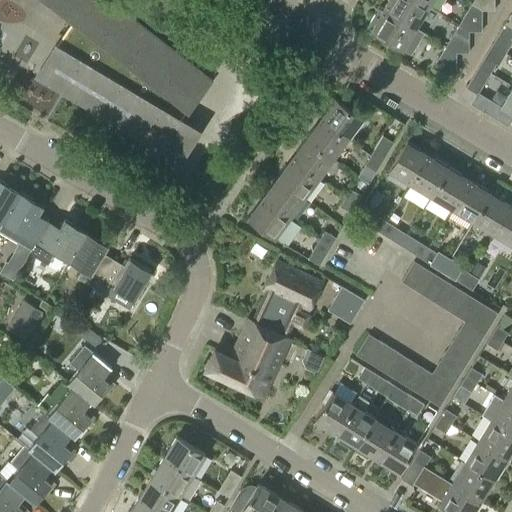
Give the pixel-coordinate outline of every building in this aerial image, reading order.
[(208,83),(100,0),(42,0),(71,22),(54,46),(53,46),(35,77),(163,153),(168,155),(174,155),(179,154),(184,151),(188,147),(190,142),(190,136),(189,131),(186,126),(182,122),(178,120),(185,111),(186,111),(208,83)] [(426,8),(414,0),(387,0),(382,8),(414,28),(426,8)] [(480,12),(492,11),(492,0),(473,0),(470,6),(480,12)] [(467,33),(480,33),(480,12),(470,6),(457,27),(467,33)] [(381,14),(378,18),(373,15),(365,28),(409,55),(423,33),(414,28),(382,8),(379,13),(381,14)] [(505,54),(511,41),(511,40),(510,39),(511,35),(511,28),(504,24),(491,46),(505,54)] [(455,54),(466,54),(467,33),(457,27),(445,47),(455,54)] [(498,65),(505,54),(491,46),(483,59),(482,59),(477,66),(489,73),(495,63),(498,65)] [(442,75),(453,75),(455,54),(445,47),(432,69),(442,75)] [(476,95),(489,73),(477,66),(464,88),(476,95)] [(511,118),(511,86),(511,87),(498,110),(511,118)] [(347,139),(361,120),(333,100),(319,119),(347,139)] [(333,158),(347,139),(319,119),(305,138),(333,158)] [(380,162),(392,144),(381,137),(369,156),(380,162)] [(318,179),(333,158),(305,138),(290,158),(318,179)] [(409,184),(427,155),(405,142),(388,171),(409,184)] [(430,197),(447,168),(427,155),(409,184),(430,197)] [(374,173),(380,162),(369,156),(363,166),(374,173)] [(304,198),(318,179),(290,158),(276,178),(304,198)] [(451,210),(468,181),(447,168),(430,197),(451,210)] [(289,218),(304,198),(276,178),(261,198),(289,218)] [(357,186),(363,190),(367,184),(360,180),(357,186)] [(472,222),(489,193),(468,181),(451,210),(472,222)] [(19,194),(0,183),(0,222),(1,223),(2,223),(19,194)] [(355,205),(361,195),(350,188),(344,198),(345,199),(355,205)] [(493,235),(510,206),(489,193),(472,222),(493,235)] [(30,251),(47,222),(36,216),(41,207),(19,194),(2,223),(1,223),(0,225),(0,233),(10,240),(30,251)] [(274,239),(289,218),(261,198),(246,219),(274,239)] [(350,213),(355,205),(345,199),(344,198),(339,206),(350,213)] [(511,246),(511,207),(510,206),(493,235),(511,246)] [(379,233),(386,221),(378,216),(370,227),(379,233)] [(84,233),(62,220),(57,228),(47,222),(30,251),(47,262),(52,254),(67,262),(84,233)] [(400,246),(407,234),(386,221),(379,233),(400,246)] [(329,248),(336,236),(324,230),(318,240),(329,248)] [(95,291),(113,261),(101,254),(106,246),(84,233),(67,262),(80,270),(75,279),(95,291)] [(421,259),(428,247),(407,234),(400,246),(421,259)] [(319,264),(329,248),(318,240),(307,258),(319,264)] [(441,272),(449,260),(428,247),(421,259),(441,272)] [(150,272),(127,259),(122,267),(113,261),(95,291),(114,302),(125,309),(129,301),(133,303),(150,272)] [(462,285),(469,273),(449,260),(441,272),(462,285)] [(0,270),(0,271),(12,278),(18,268),(6,261),(0,270)] [(411,289),(423,269),(413,262),(400,282),(411,289)] [(479,277),(485,267),(477,262),(471,272),(479,277)] [(213,351),(205,368),(263,395),(288,340),(285,338),(292,325),(304,330),(311,313),(308,311),(320,285),(274,263),(267,278),(261,292),(263,293),(250,322),(246,321),(235,345),(229,358),(223,356),(213,351)] [(422,296),(434,276),(423,269),(411,289),(422,296)] [(471,290),(478,278),(469,273),(462,285),(471,290)] [(432,303),(444,282),(434,276),(422,296),(432,303)] [(161,277),(153,291),(163,298),(172,284),(161,277)] [(442,309),(455,289),(444,282),(432,303),(442,309)] [(349,323),(364,300),(342,286),(327,309),(349,323)] [(452,316),(465,296),(455,289),(442,309),(452,316)] [(485,333),(496,315),(465,296),(452,316),(463,323),(465,321),(485,333)] [(41,298),(36,305),(47,312),(52,305),(41,298)] [(23,338),(39,312),(24,303),(8,330),(23,338)] [(478,344),(485,333),(465,321),(463,323),(458,331),(478,344)] [(501,342),(508,332),(497,325),(490,335),(501,342)] [(93,335),(86,330),(81,337),(88,342),(93,335)] [(471,355),(478,344),(458,331),(451,342),(471,355)] [(496,349),(501,342),(490,335),(486,342),(496,349)] [(366,361),(378,342),(367,336),(355,354),(366,361)] [(376,368),(388,349),(378,342),(366,361),(376,368)] [(464,366),(471,355),(451,342),(444,353),(464,366)] [(104,395),(110,387),(100,379),(109,369),(81,346),(67,364),(75,370),(67,381),(94,403),(102,393),(104,395)] [(25,348),(15,361),(24,368),(34,355),(25,348)] [(399,356),(388,349),(376,368),(387,375),(399,356)] [(458,376),(464,366),(444,353),(437,364),(458,376)] [(397,381),(409,362),(399,356),(387,375),(397,381)] [(408,388),(419,369),(409,362),(397,381),(408,388)] [(451,387),(458,376),(437,364),(431,375),(451,387)] [(475,383),(482,373),(470,366),(464,376),(475,383)] [(365,385),(372,373),(363,368),(356,379),(365,385)] [(430,375),(419,369),(408,388),(438,407),(451,387),(431,375),(430,375)] [(385,397),(393,386),(372,373),(365,385),(385,397)] [(511,405),(511,377),(506,374),(506,375),(511,378),(511,383),(502,399),(511,405)] [(471,391),(475,383),(464,376),(459,384),(471,391)] [(41,413),(41,412),(46,416),(47,414),(73,436),(82,426),(84,428),(91,420),(81,411),(90,401),(93,404),(94,403),(67,381),(65,382),(59,378),(35,407),(41,413)] [(352,405),(351,405),(331,392),(313,422),(333,435),(352,405)] [(408,409),(415,398),(406,392),(398,403),(408,409)] [(511,434),(511,405),(502,399),(493,393),(481,413),(490,419),(489,421),(511,434)] [(353,447),(372,418),(361,411),(368,400),(358,394),(351,405),(352,405),(333,435),(353,447)] [(416,414),(423,403),(415,398),(408,409),(416,414)] [(450,425),(456,415),(444,407),(438,418),(450,425)] [(41,412),(41,413),(27,430),(36,437),(27,448),(53,470),(63,458),(65,460),(71,452),(61,444),(69,435),(72,438),(73,436),(47,414),(46,416),(41,412)] [(375,460),(394,431),(372,418),(353,447),(375,460)] [(445,433),(450,425),(438,418),(433,425),(445,433)] [(505,459),(511,447),(511,434),(489,421),(476,441),(505,459)] [(396,473),(414,444),(394,431),(375,460),(396,473)] [(190,474),(202,455),(174,437),(162,456),(190,474)] [(492,480),(505,459),(476,441),(463,462),(492,480)] [(26,449),(22,445),(9,461),(7,459),(0,467),(0,476),(22,496),(32,504),(42,492),(45,494),(52,486),(42,478),(50,469),(53,471),(53,470),(27,448),(26,449)] [(422,466),(427,458),(417,451),(412,459),(420,464),(422,466)] [(177,495),(190,474),(162,456),(149,478),(177,495)] [(471,511),(478,501),(450,483),(422,466),(420,464),(412,459),(399,480),(410,487),(412,483),(439,500),(436,505),(447,511),(471,511)] [(478,501),(492,480),(463,462),(450,483),(478,501)] [(240,476),(230,469),(217,490),(228,496),(240,476)] [(23,511),(15,505),(22,496),(0,476),(0,511),(23,511)] [(158,511),(166,511),(177,495),(149,478),(136,498),(158,511)] [(267,511),(275,499),(255,486),(252,491),(248,490),(244,489),(240,490),(237,493),(225,511),(267,511)] [(158,511),(136,498),(127,511),(158,511)] [(217,511),(223,504),(216,499),(207,511),(217,511)] [(294,511),(295,511),(275,499),(267,511),(294,511)]
